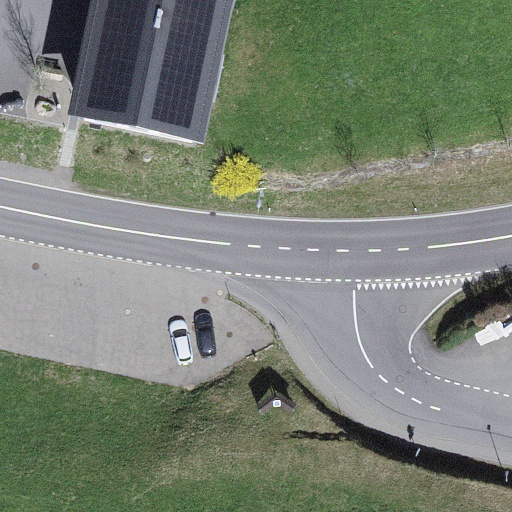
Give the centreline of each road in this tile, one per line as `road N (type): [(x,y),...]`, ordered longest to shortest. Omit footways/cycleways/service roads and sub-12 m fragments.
road 1 (tertiary): [(0,206),(236,245),(349,250)]
road 2 (tertiary): [(349,250),(359,340),(381,375),(413,402),(511,423)]
road 3 (tertiary): [(349,250),(511,233)]
